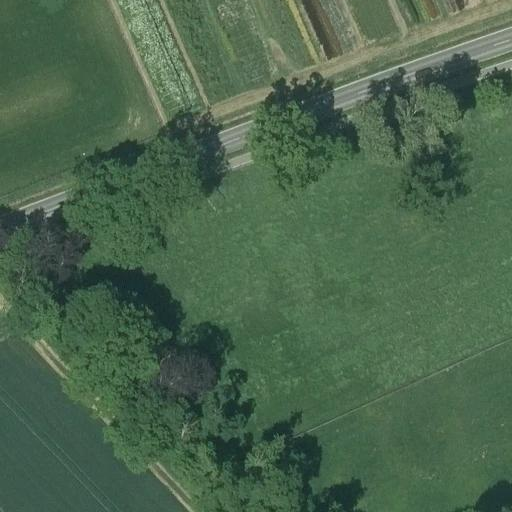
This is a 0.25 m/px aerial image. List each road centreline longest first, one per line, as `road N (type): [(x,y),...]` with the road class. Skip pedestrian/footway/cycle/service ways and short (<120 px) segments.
road 1 (tertiary): [(511,40),(0,231)]
road 2 (track): [(0,300),(191,511)]
